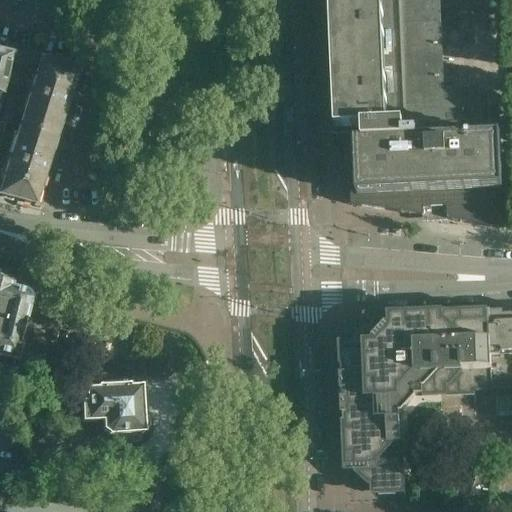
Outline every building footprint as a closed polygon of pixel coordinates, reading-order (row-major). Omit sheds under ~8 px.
[(330,0),(330,1),(327,1),(329,44),(333,44),(334,65),(330,66),(333,137),(353,136),(353,146),(400,144),(400,136),(408,136),(408,144),(416,144),(416,136),(444,135),(445,89),(440,0),(330,0)] [(0,53),(0,108),(4,90),(5,90),(5,88),(5,87),(9,67),(10,67),(11,65),(10,65),(12,56),(0,53)] [(14,67),(23,70),(25,60),(16,57),(14,67)] [(25,60),(23,70),(31,72),(34,62),(25,60)] [(41,63),(30,96),(65,107),(76,73),(41,63)] [(23,70),(14,67),(11,77),(21,79),(23,70)] [(9,86),(18,89),(21,79),(11,77),(9,86)] [(7,96),(16,99),(18,89),(9,86),(7,96)] [(353,146),(348,146),(349,157),(349,169),(351,207),(409,216),(422,218),(423,218),(424,210),(432,210),(446,209),(447,222),(451,222),(450,196),(502,194),(500,108),(481,108),(480,88),(445,89),(444,135),(416,136),(416,144),(408,144),(408,136),(400,136),(400,144),(353,146)] [(16,99),(7,96),(5,105),(14,107),(16,99)] [(55,140),(65,107),(30,96),(20,130),(55,140)] [(14,107),(5,105),(2,115),(11,118),(14,107)] [(11,118),(2,115),(0,124),(0,125),(4,126),(5,126),(9,127),(11,118)] [(44,173),(55,140),(20,130),(9,163),(44,173)] [(9,163),(1,187),(0,192),(0,198),(34,207),(44,173),(9,163)] [(451,222),(504,230),(503,225),(502,194),(450,196),(451,222)] [(0,366),(12,370),(13,363),(14,363),(28,305),(28,302),(27,300),(26,298),(24,297),(23,296),(8,292),(10,286),(1,284),(0,283),(0,366)] [(473,397),(473,392),(511,390),(511,313),(487,315),(487,312),(408,315),(395,316),(395,318),(388,318),(388,316),(371,317),(371,319),(368,319),(367,319),(363,319),(363,323),(359,324),(344,340),(344,344),(340,344),(340,352),(338,352),(339,369),(341,369),(341,376),(339,376),(340,393),(342,393),(342,400),(340,400),(341,417),(343,417),(343,424),(341,425),(342,441),(344,441),(344,448),(342,448),(343,465),(345,465),(345,472),(349,472),(353,472),(353,474),(368,488),(370,488),(370,495),(378,495),(378,497),(395,496),(395,494),(403,494),(402,486),(401,447),(400,423),(400,417),(416,400),(473,397)] [(132,446),(132,445),(139,445),(139,437),(140,436),(140,437),(142,437),(142,436),(148,431),(147,422),(141,417),(139,391),(127,392),(127,390),(97,392),(97,393),(84,394),(85,407),(80,407),(81,426),(102,425),(103,436),(106,439),(110,439),(111,447),(117,446),(119,448),(121,449),(124,449),(125,449),(127,449),(130,448),(132,446)]
